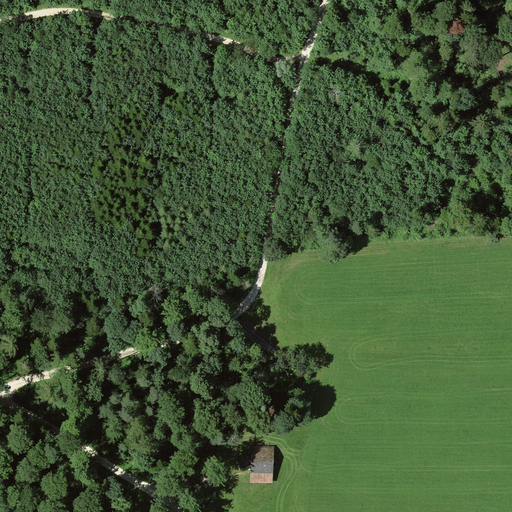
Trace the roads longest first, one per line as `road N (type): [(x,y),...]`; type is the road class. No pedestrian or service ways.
road 1 (track): [(304,55),(254,298),(233,321),(0,388)]
road 2 (track): [(290,115),(277,72),(236,45),(69,11),(0,25)]
road 3 (track): [(0,398),(180,511)]
